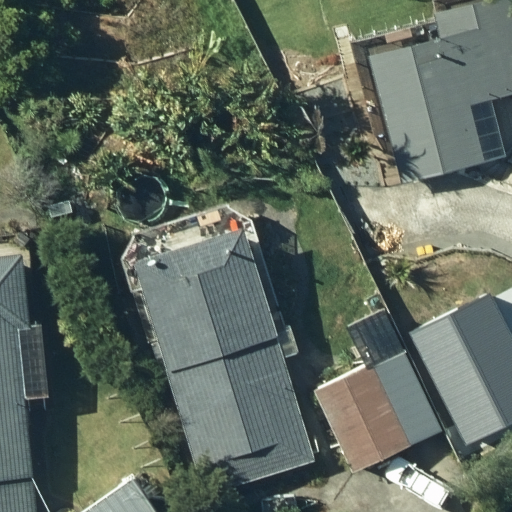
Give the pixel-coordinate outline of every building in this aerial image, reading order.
[(361,58),(391,184),(476,164),(461,104),(511,92),(511,8),(510,0),(490,0),(427,15),(434,42),(361,58)] [(183,370),(213,483),(324,451),(260,207),(149,237),(174,332),(158,337),(167,375),(183,370)] [(0,237),(0,511),(45,511),(31,315),(43,315),(36,235),(0,237)] [(409,315),(418,336),(440,326),(431,305),(409,315)] [(325,376),(359,459),(419,435),(384,350),(325,376)] [(73,431),(77,475),(110,473),(104,428),(73,431)] [(79,511),(175,511),(145,467),(79,511)]
